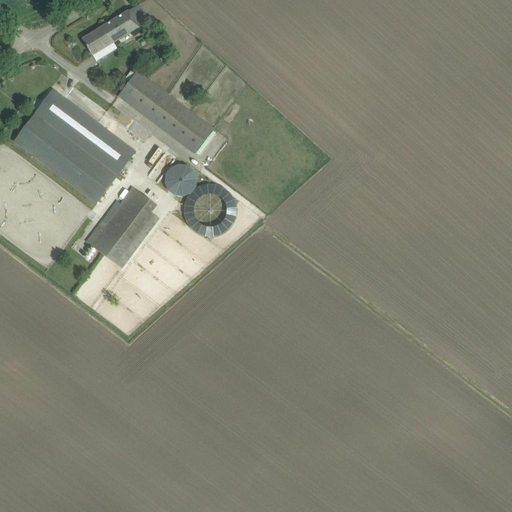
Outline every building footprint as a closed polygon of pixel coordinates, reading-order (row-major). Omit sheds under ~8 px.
[(150,21),(140,5),(83,39),(93,56),(150,21)] [(214,129),(138,72),(119,97),(195,154),(214,129)] [(136,152),(53,90),(14,143),(96,205),(136,152)] [(107,223),(103,221),(87,243),(122,269),(160,219),(152,213),(157,206),(133,188),(107,223)] [(196,257),(203,258),(209,258),(219,255),(223,252),(226,249),(231,240),(232,235),(232,231),(231,225),(230,220),(226,214),(223,211),(220,208),(216,206),(209,204),(205,204),(199,205),(194,207),(188,210),(184,214),(181,220),(179,224),(179,229),(179,234),(180,238),(182,244),(185,249),(189,253),(196,257)]
